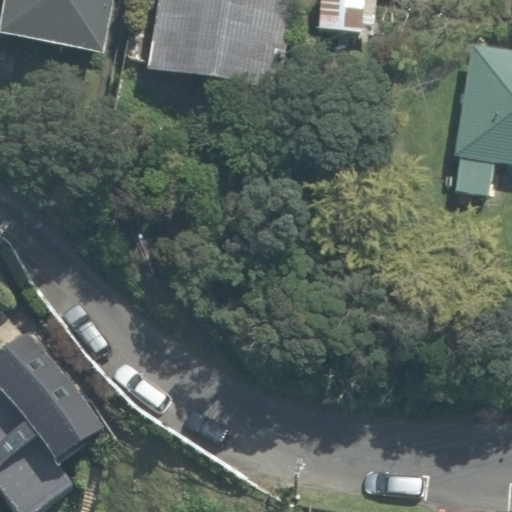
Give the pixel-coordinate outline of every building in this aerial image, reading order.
[(6,0),(0,36),(0,40),(102,58),(112,0),(6,0)] [(158,0),(146,73),(276,95),(291,0),(158,0)] [(367,0),(318,0),(317,36),(365,38),(367,0)] [(453,160),(511,169),(511,55),(470,50),(453,160)] [(454,195),(487,201),(492,172),(459,166),(454,195)]
